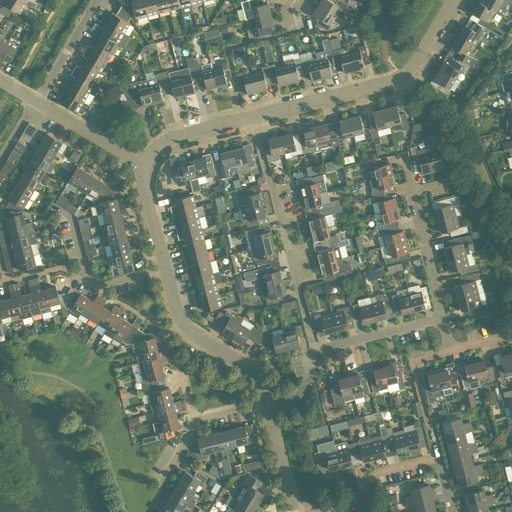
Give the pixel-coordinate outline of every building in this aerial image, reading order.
[(20,14),(26,3),(19,0),(6,0),(4,5),(20,14)] [(130,0),(131,3),(121,6),(130,18),(135,17),(135,19),(147,16),(142,0),(130,0)] [(142,0),(147,16),(158,13),(154,0),(142,0)] [(154,0),(158,13),(169,10),(166,0),(154,0)] [(166,0),(169,10),(180,7),(178,0),(166,0)] [(270,13),(266,0),(247,0),(245,1),(247,9),(250,8),(253,18),(270,13)] [(347,4),(346,3),(340,0),(329,0),(330,1),(328,0),(320,0),(317,5),(333,15),(337,7),(343,11),(347,4)] [(511,0),(479,0),(479,2),(495,12),(500,15),(507,4),(509,5),(511,0)] [(488,22),(495,12),(479,2),(472,13),(480,18),(477,23),(488,30),(491,32),(495,26),(488,22)] [(328,23),(333,15),(317,5),(312,14),(314,16),(316,23),(316,24),(327,30),(331,25),(328,23)] [(111,19),(108,24),(123,33),(130,23),(128,22),(130,18),(121,6),(116,15),(113,13),(110,19),(111,19)] [(11,12),(2,7),(0,9),(0,12),(8,17),(11,12)] [(275,31),(273,24),(270,13),(253,18),(255,28),(246,30),(248,38),(260,35),(275,31)] [(9,20),(17,24),(20,18),(13,14),(9,20)] [(469,27),(465,25),(459,36),(475,45),(481,35),(484,36),(488,30),(477,23),(472,21),(469,27)] [(95,23),(92,28),(96,30),(118,43),(123,33),(108,24),(105,29),(95,23)] [(342,34),(354,32),(353,26),(341,29),(342,34)] [(218,29),(204,33),(206,40),(220,36),(218,29)] [(96,44),(112,53),(118,43),(96,30),(93,35),(99,39),(96,44)] [(469,56),(475,45),(459,36),(452,46),(448,53),(472,67),(476,60),(469,56)] [(354,70),(349,53),(348,47),(340,49),(337,38),(329,40),(331,49),(332,54),(336,66),(341,65),(343,73),(354,70)] [(18,46),(8,40),(0,53),(0,64),(0,65),(4,59),(9,62),(18,46)] [(85,50),(106,63),(112,53),(96,44),(94,49),(87,45),(85,50)] [(359,50),(349,53),(354,70),(364,67),(363,65),(369,63),(365,46),(358,47),(359,50)] [(233,49),(234,56),(245,53),(243,47),(233,49)] [(336,66),(332,54),(331,49),(325,51),(325,50),(315,53),(316,58),(317,61),(322,78),(332,76),(330,68),(336,66)] [(85,63),(100,73),(106,63),(85,50),(82,55),(88,59),(85,63)] [(322,78),(317,61),(316,58),(311,59),(309,52),(298,55),(299,58),(300,62),(303,71),(304,75),(309,73),(311,81),(322,78)] [(443,60),(446,62),(440,71),(454,79),(459,71),(461,71),(464,66),(446,55),(443,60)] [(188,68),(178,70),(184,94),(195,92),(194,90),(197,86),(199,85),(192,57),(186,58),(188,68)] [(206,89),(216,86),(212,69),(210,63),(201,66),(200,64),(197,65),(195,57),(192,58),(192,57),(199,85),(201,85),(206,87),(206,89)] [(283,62),(284,65),(289,83),(299,80),(297,72),(303,71),(300,62),(299,58),(283,62)] [(222,66),(212,69),(216,86),(227,84),(223,69),(229,68),(227,62),(221,63),(222,66)] [(73,70),(95,82),(100,73),(85,63),(82,68),(76,65),(73,70)] [(277,79),(279,85),(289,83),(284,65),(274,68),(274,65),(268,66),(271,81),(277,79)] [(267,88),(266,85),(271,81),(268,66),(261,68),(262,71),(252,73),(257,91),(267,88)] [(73,83),(89,92),(95,82),(73,70),(70,75),(76,78),(73,83)] [(169,73),(168,71),(162,72),(167,94),(169,93),(174,96),(174,97),(184,94),(178,70),(169,73)] [(454,79),(440,71),(435,80),(432,78),(427,86),(435,91),(437,88),(447,94),(451,89),(453,90),(458,82),(454,79)] [(501,81),(503,91),(511,88),(511,71),(502,74),(503,80),(501,81)] [(153,75),(154,78),(147,80),(153,103),(163,100),(162,98),(165,94),(167,94),(162,72),(153,75)] [(247,93),(257,91),(252,73),(242,76),(242,73),(235,74),(239,87),(245,86),(247,93)] [(153,103),(147,80),(128,84),(125,78),(120,86),(127,101),(135,97),(140,96),(142,105),(153,103)] [(61,89),(83,102),(89,92),(73,83),(70,88),(64,84),(61,89)] [(511,88),(503,91),(502,91),(506,107),(510,106),(510,108),(511,107),(511,88)] [(77,112),(83,102),(61,89),(58,94),(65,98),(61,103),(77,112)] [(408,128),(404,113),(399,114),(396,106),(384,109),(389,127),(392,126),(393,129),(396,130),(402,128),(402,130),(408,128)] [(389,127),(384,109),(372,112),(374,121),(369,122),(370,129),(374,141),(374,144),(380,142),(379,137),(391,133),(389,127)] [(359,115),(349,118),(354,136),(363,133),(366,143),(374,141),(370,129),(363,130),(359,115)] [(344,138),(354,136),(349,118),(339,121),(342,136),(337,137),(340,150),(346,148),(344,138)] [(412,130),(426,127),(425,121),(411,124),(412,130)] [(23,132),(31,137),(37,128),(28,122),(23,132)] [(314,127),(319,144),(320,149),(337,144),(334,133),(329,135),(326,124),(314,127)] [(305,141),(300,142),(302,153),(313,150),(312,146),(319,144),(314,127),(302,130),(305,141)] [(47,133),(41,143),(56,152),(62,142),(47,133)] [(291,133),(279,136),(284,153),(290,151),(291,156),(302,153),(300,142),(294,144),(291,133)] [(277,154),(284,153),(279,136),(268,139),(270,150),(265,151),(268,162),(279,159),(277,154)] [(426,145),(428,154),(432,171),(443,168),(439,153),(445,152),(442,139),(435,141),(435,142),(426,145)] [(504,150),(508,149),(511,147),(511,140),(502,143),(504,150)] [(17,141),(15,145),(24,150),(26,146),(22,144),(17,141)] [(36,152),(51,161),(56,152),(41,143),(36,152)] [(422,174),(432,171),(428,154),(418,156),(415,146),(409,148),(412,160),(418,159),(422,174)] [(243,147),(231,150),(235,165),(237,173),(249,170),(248,167),(254,166),(251,154),(245,156),(243,147)] [(75,163),(81,153),(74,149),(69,159),(75,163)] [(51,161),(36,152),(33,150),(27,160),(30,161),(45,170),(48,172),(50,173),(56,164),(51,161)] [(229,166),(235,165),(231,150),(220,153),(222,161),(216,163),(220,177),(231,174),(229,166)] [(202,155),(203,158),(193,160),(197,176),(209,173),(209,177),(216,175),(210,153),(202,155)] [(6,160),(4,164),(13,169),(15,165),(11,163),(6,160)] [(48,172),(45,170),(30,161),(27,160),(22,169),(40,180),(43,181),(48,172)] [(197,176),(193,160),(181,163),(183,171),(177,173),(180,184),(186,183),(185,179),(189,178),(193,191),(200,190),(197,176)] [(337,169),(341,167),(340,163),(336,164),(335,161),(325,164),(327,171),(337,169)] [(375,161),(363,164),(365,170),(367,169),(369,180),(376,178),(392,174),(390,163),(376,167),(375,161)] [(77,166),(68,181),(77,187),(87,172),(77,166)] [(16,178),(19,180),(34,189),(40,180),(22,169),(16,178)] [(87,172),(77,187),(87,193),(96,178),(87,172)] [(299,187),(302,197),(326,191),(322,174),(310,177),(312,183),(299,187)] [(382,188),(395,184),(392,174),(376,178),(369,180),(372,191),(370,191),(372,197),(380,195),(383,194),(382,188)] [(96,178),(87,193),(98,200),(112,190),(105,185),(105,184),(96,178)] [(34,189),(19,180),(14,189),(29,198),(34,189)] [(9,200),(5,207),(15,209),(22,210),(29,198),(14,189),(8,199),(9,200)] [(251,195),(250,189),(238,191),(241,203),(244,202),(246,208),(262,204),(259,193),(251,195)] [(112,190),(98,200),(99,202),(95,206),(97,215),(102,213),(119,209),(116,198),(115,198),(112,190)] [(329,201),(326,191),(302,197),(304,208),(318,205),(319,210),(335,206),(333,200),(329,201)] [(70,200),(60,194),(55,203),(64,209),(70,200)] [(380,195),(372,197),(368,198),(369,204),(377,202),(380,213),(397,208),(394,197),(389,199),(389,196),(383,196),(383,194),(380,195)] [(170,207),(171,212),(195,206),(192,195),(175,199),(177,205),(170,207)] [(443,199),(444,206),(434,208),(437,220),(456,216),(461,214),(458,203),(459,203),(457,196),(443,199)] [(75,203),(70,200),(64,209),(74,214),(77,209),(73,206),(75,203)] [(265,216),(262,204),(246,208),(248,216),(244,216),(247,227),(259,224),(257,218),(265,216)] [(181,222),(198,217),(195,206),(171,212),(173,218),(179,216),(181,222)] [(307,220),(310,230),(327,226),(325,215),(336,212),(335,206),(319,210),(321,216),(307,220)] [(22,210),(15,209),(5,207),(7,216),(5,217),(8,228),(25,223),(22,210)] [(380,213),(372,215),(375,225),(376,231),(388,228),(386,222),(400,219),(397,208),(380,213)] [(77,209),(74,214),(77,217),(83,212),(77,209)] [(119,209),(102,213),(105,224),(122,219),(119,209)] [(466,225),(459,227),(456,216),(437,220),(440,232),(449,230),(451,236),(468,232),(466,225)] [(177,234),(201,228),(198,217),(181,222),(182,227),(175,229),(177,234)] [(83,219),(77,220),(80,231),(89,228),(88,222),(84,223),(83,219)] [(122,219),(105,224),(108,234),(125,230),(122,219)] [(32,222),(25,223),(8,228),(11,238),(34,232),(32,222)] [(330,236),(327,226),(310,230),(313,241),(313,242),(313,245),(313,246),(313,248),(328,243),(340,240),(338,234),(330,236)] [(244,231),(249,249),(272,243),(269,231),(261,233),(259,227),(248,230),(244,231)] [(89,228),(80,231),(82,241),(92,238),(89,228)] [(186,244),(204,239),(201,228),(177,234),(178,240),(185,238),(186,244)] [(384,247),(389,246),(406,241),(403,230),(389,234),(388,228),(376,231),(381,248),(384,247)] [(125,230),(108,234),(110,245),(127,240),(125,230)] [(34,232),(11,238),(13,249),(30,244),(37,243),(34,232)] [(232,245),(229,234),(223,236),(225,246),(232,245)] [(451,240),(453,245),(444,247),(447,259),(466,254),(470,253),(467,243),(472,242),(470,235),(451,240)] [(359,253),(363,252),(359,236),(355,237),(359,253)] [(94,249),(93,243),(99,241),(98,237),(92,238),(82,241),(85,251),(94,249)] [(340,240),(328,243),(329,249),(316,253),(319,263),(335,259),(341,257),(338,247),(349,244),(347,238),(340,240)] [(62,245),(61,239),(54,240),(55,247),(62,245)] [(183,256),(207,250),(204,239),(186,244),(188,249),(181,251),(183,256)] [(127,240),(110,245),(113,255),(130,251),(127,240)] [(396,261),(395,255),(408,252),(406,241),(389,246),(384,247),(387,257),(383,258),(385,264),(396,261)] [(275,255),(272,243),(249,249),(249,250),(250,249),(253,259),(256,261),(257,266),(269,263),(267,257),(275,255)] [(16,259),(33,255),(30,244),(13,249),(16,259)] [(93,255),(96,254),(94,249),(85,251),(88,261),(94,260),(93,255)] [(192,266),(210,261),(207,250),(183,256),(184,262),(191,260),(192,266)] [(133,262),(130,251),(113,255),(117,272),(123,270),(133,268),(131,262),(133,262)] [(476,264),(469,266),(466,254),(447,259),(450,271),(459,269),(461,275),(478,270),(476,264)] [(36,266),(33,255),(16,259),(19,270),(36,266)] [(233,255),(228,256),(232,273),(237,272),(233,255)] [(335,259),(319,263),(321,274),(335,271),(336,276),(352,272),(350,264),(346,262),(343,263),(341,257),(335,259)] [(188,279),(212,272),(210,261),(192,266),(194,271),(187,273),(188,279)] [(282,282),(279,270),(271,272),(269,266),(243,273),(246,281),(258,279),(260,287),(282,282)] [(376,280),(382,278),(380,270),(374,272),(376,280)] [(198,288),(215,284),(212,272),(188,279),(190,284),(196,283),(198,288)] [(454,285),(457,298),(478,292),(475,280),(479,279),(477,272),(465,275),(467,282),(454,285)] [(39,283),(37,277),(33,279),(41,313),(51,311),(50,305),(45,289),(41,290),(39,283)] [(33,279),(28,280),(31,293),(26,294),(32,316),(41,313),(33,279)] [(333,285),(340,289),(344,283),(337,279),(333,285)] [(19,288),(18,282),(13,284),(22,318),(32,316),(26,294),(21,295),(19,288)] [(285,294),(282,282),(260,287),(263,298),(265,299),(267,305),(279,302),(277,296),(285,294)] [(311,286),(313,293),(324,290),(323,283),(311,286)] [(13,284),(8,285),(10,291),(12,298),(7,299),(11,315),(12,321),(22,318),(13,284)] [(194,301),(218,295),(215,284),(198,288),(199,293),(192,295),(194,301)] [(407,287),(409,294),(413,310),(424,307),(422,299),(428,298),(425,286),(419,288),(419,284),(407,287)] [(55,286),(45,289),(50,305),(59,303),(60,305),(65,307),(74,291),(69,288),(65,294),(63,293),(57,294),(55,286)] [(74,291),(65,307),(70,311),(69,313),(77,318),(89,299),(80,293),(80,294),(74,291)] [(481,305),(478,292),(457,298),(461,310),(473,307),(475,314),(487,311),(485,304),(481,305)] [(374,295),(376,302),(370,304),(374,320),(386,317),(384,309),(389,308),(386,296),(384,297),(383,293),(374,295)] [(402,313),(413,310),(409,294),(398,297),(397,294),(391,295),(394,307),(400,305),(402,313)] [(78,318),(81,313),(89,318),(101,298),(97,295),(93,301),(89,299),(77,318),(78,318)] [(221,306),(218,295),(194,301),(195,306),(202,305),(204,311),(221,306)] [(363,323),(374,320),(370,304),(368,297),(357,300),(358,304),(352,305),(355,317),(361,315),(363,323)] [(101,298),(89,318),(98,323),(106,309),(102,306),(105,300),(101,298)] [(1,318),(11,315),(7,299),(0,300),(0,320),(2,320),(1,318)] [(295,301),(289,302),(290,309),(297,307),(295,301)] [(106,309),(98,323),(106,328),(118,308),(114,305),(110,311),(106,309)] [(336,309),(337,312),(331,314),(336,330),(347,327),(345,319),(351,318),(348,306),(336,309)] [(103,334),(112,339),(123,319),(119,316),(123,310),(118,308),(106,328),(103,334)] [(221,331),(232,338),(240,324),(234,320),(236,317),(226,311),(220,321),(225,324),(221,331)] [(64,319),(72,322),(74,317),(66,313),(64,319)] [(324,333),(336,330),(331,314),(320,317),(319,314),(313,315),(316,327),(322,325),(324,333)] [(132,324),(123,319),(112,339),(120,344),(122,341),(127,344),(132,343),(134,342),(132,336),(137,328),(132,325),(132,324)] [(251,330),(240,324),(232,338),(242,344),(246,337),(252,340),(259,344),(262,339),(262,327),(259,326),(257,329),(252,326),(251,330)] [(295,330),(284,333),(288,349),(299,346),(297,338),(303,336),(300,325),(294,326),(295,330)] [(68,333),(73,336),(76,338),(80,333),(72,328),(68,333)] [(134,342),(132,343),(135,353),(157,347),(154,337),(146,339),(145,333),(137,328),(132,336),(134,342)] [(276,352),(288,349),(284,333),(272,336),(271,332),(265,334),(268,346),(274,344),(276,352)] [(157,347),(135,353),(137,362),(166,355),(165,350),(158,352),(157,347)] [(511,359),(510,353),(500,355),(502,363),(497,364),(500,378),(506,377),(511,375),(511,359)] [(172,354),(166,355),(137,362),(140,372),(162,366),(160,362),(173,358),(172,354)] [(483,360),(474,362),(478,379),(488,376),(489,381),(495,380),(491,366),(485,367),(483,360)] [(480,386),(478,379),(474,362),(464,365),(466,373),(460,374),(463,388),(469,386),(470,389),(480,386)] [(393,365),(383,367),(387,384),(388,388),(389,391),(404,387),(400,371),(395,372),(393,365)] [(163,371),(162,366),(140,372),(142,382),(140,383),(142,388),(170,381),(169,375),(166,376),(165,371),(163,371)] [(379,391),(388,388),(387,384),(383,367),(373,370),(375,377),(369,379),(373,392),(379,391)] [(447,369),(437,372),(441,388),(451,386),(452,390),(458,389),(454,375),(449,377),(447,369)] [(432,391),(441,388),(437,372),(427,374),(429,382),(423,383),(427,397),(433,395),(432,391)] [(358,374),(348,376),(354,399),(363,396),(363,395),(369,393),(365,380),(360,381),(358,374)] [(344,403),(344,401),(354,399),(348,376),(338,379),(340,386),(330,389),(334,405),(344,403)] [(147,393),(150,403),(172,397),(170,392),(172,392),(171,387),(172,387),(170,381),(142,388),(143,394),(147,393)] [(472,392),(463,394),(467,409),(476,407),(472,392)] [(400,396),(393,398),(395,406),(402,404),(400,396)] [(185,404),(184,399),(173,402),(172,397),(150,403),(152,413),(158,411),(185,404)] [(508,407),(511,415),(511,414),(511,403),(508,404),(507,399),(501,401),(503,408),(508,407)] [(421,414),(418,402),(412,404),(415,416),(421,414)] [(185,404),(158,411),(160,421),(177,417),(175,412),(186,409),(185,404)] [(363,416),(365,422),(376,419),(377,420),(382,419),(380,411),(363,416)] [(128,427),(137,424),(135,417),(126,420),(128,427)] [(177,417),(160,421),(152,423),(155,433),(158,432),(159,438),(174,434),(172,428),(179,427),(177,417)] [(441,429),(442,434),(471,426),(470,422),(462,424),(460,417),(441,422),(443,429),(441,429)] [(330,431),(346,427),(344,420),(329,424),(330,431)] [(328,433),(326,425),(314,428),(308,429),(310,437),(316,436),(328,433)] [(415,430),(404,433),(408,449),(419,446),(417,438),(423,437),(420,425),(414,427),(415,430)] [(244,426),(232,429),(236,445),(243,443),(245,448),(246,448),(248,455),(260,452),(258,444),(256,445),(251,428),(245,430),(244,426)] [(376,440),(370,441),(374,458),(385,455),(383,447),(389,446),(385,428),(384,426),(379,428),(381,435),(376,437),(376,440)] [(473,437),(471,430),(472,430),(471,426),(442,434),(443,438),(445,437),(447,443),(466,439),(473,437)] [(397,452),(408,449),(404,433),(403,430),(392,433),(391,427),(385,428),(389,446),(395,444),(397,452)] [(236,445),(232,429),(220,432),(226,455),(231,454),(229,447),(236,445)] [(226,455),(220,432),(209,435),(213,451),(220,449),(222,456),(226,455)] [(206,453),(213,451),(209,435),(197,438),(199,447),(193,448),(196,461),(207,458),(206,453)] [(363,461),(374,458),(370,441),(368,436),(358,438),(357,440),(358,441),(352,443),(355,454),(361,453),(363,461)] [(446,450),(447,454),(476,447),(475,443),(467,445),(466,439),(447,443),(448,450),(446,450)] [(335,446),(336,450),(340,467),(351,464),(349,456),(355,454),(352,443),(347,444),(346,443),(344,442),(336,444),(335,446)] [(450,458),(452,464),(471,459),(469,453),(477,451),(476,447),(447,454),(448,458),(450,458)] [(329,470),(340,467),(336,450),(325,453),(324,450),(318,452),(321,463),(327,462),(329,470)] [(451,471),(452,475),(481,468),(480,464),(473,466),(471,459),(452,464),(454,471),(451,471)] [(262,466),(260,460),(252,462),(254,469),(262,466)] [(231,474),(230,468),(223,469),(224,476),(231,474)] [(482,472),(481,468),(452,475),(453,479),(456,479),(458,485),(476,481),(475,474),(482,472)] [(185,471),(179,482),(193,490),(197,484),(202,487),(207,477),(197,471),(193,476),(185,471)] [(242,486),(246,489),(243,495),(257,504),(263,493),(257,489),(262,482),(249,474),(242,486)] [(193,490),(179,482),(173,492),(193,504),(196,500),(190,497),(193,490)] [(404,498),(405,502),(434,494),(433,490),(430,491),(429,484),(410,489),(411,496),(404,498)] [(463,501),(464,505),(493,498),(492,494),(484,496),(483,489),(464,494),(466,501),(463,501)] [(193,504),(173,492),(167,503),(181,511),(185,505),(191,509),(193,504)] [(435,498),(434,494),(405,502),(406,506),(413,504),(415,510),(434,505),(432,499),(435,498)] [(227,500),(247,511),(251,511),(257,504),(243,495),(239,501),(233,498),(229,496),(227,500)] [(388,497),(390,504),(397,502),(395,495),(388,497)] [(468,509),(468,511),(482,511),(488,510),(487,504),(494,502),(493,498),(464,505),(465,510),(468,509)] [(232,511),(247,511),(227,500),(225,504),(234,510),(232,511)] [(180,511),(181,511),(167,503),(161,511),(180,511)]
